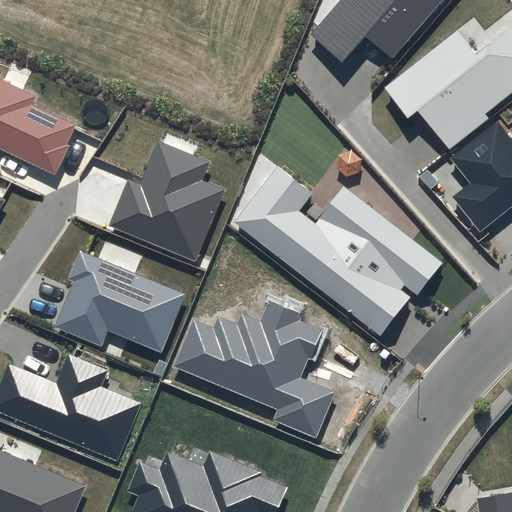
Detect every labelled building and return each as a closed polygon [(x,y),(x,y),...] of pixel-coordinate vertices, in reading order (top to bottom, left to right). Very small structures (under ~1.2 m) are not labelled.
[(442,0),(340,0),(312,34),(342,60),(364,35),(392,59),(442,0)] [(457,30),(384,88),(408,118),(418,110),(448,149),(488,118),(485,114),(511,92),(511,24),(476,54),(457,30)] [(35,96),(0,79),(0,149),(56,175),(69,146),(66,145),(76,125),(31,104),(35,96)] [(511,138),(497,120),(448,159),(468,183),(451,197),(478,232),(511,205),(511,206),(511,138)] [(209,161),(157,140),(139,184),(128,180),(109,225),(195,259),(223,190),(201,181),(209,161)] [(277,165),(233,222),(381,336),(410,298),(400,289),(403,285),(418,296),(444,263),(344,186),(315,223),(299,211),(313,193),(277,165)] [(185,294),(79,251),(68,279),(73,281),(54,326),(102,346),(109,331),(161,353),(185,294)] [(300,314),(268,301),(260,321),(241,314),(237,324),(218,316),(213,328),(194,320),(175,367),(278,408),(273,420),(317,437),(335,391),(300,377),(308,360),(312,361),(324,330),(298,320),(300,314)] [(108,370),(68,353),(55,384),(10,364),(0,386),(0,411),(117,461),(142,403),(101,386),(108,370)] [(75,511),(87,486),(0,449),(0,511),(75,511)] [(262,473),(209,452),(203,466),(167,452),(160,470),(137,460),(125,491),(138,497),(131,511),(278,511),(289,488),(260,476),(262,473)] [(511,511),(511,492),(477,498),(479,511),(477,511),(511,511)]
